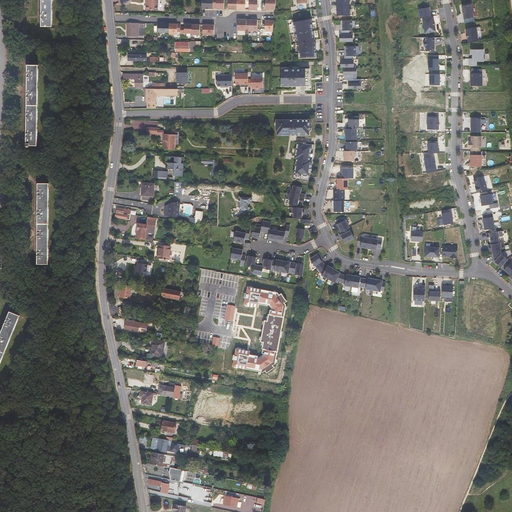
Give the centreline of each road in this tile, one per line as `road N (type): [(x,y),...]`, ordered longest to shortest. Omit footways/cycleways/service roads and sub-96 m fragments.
road 1 (tertiary): [(146,511),(101,281),(118,113)]
road 2 (residential): [(444,0),(453,164),(481,272)]
road 3 (residential): [(118,113),(214,115),(329,102)]
road 4 (residential): [(109,17),(275,15)]
road 5 (residential): [(327,237),(344,258),(481,272)]
road 6 (track): [(458,511),(511,392)]
road 7 (residential): [(329,120),(316,212),(327,237)]
